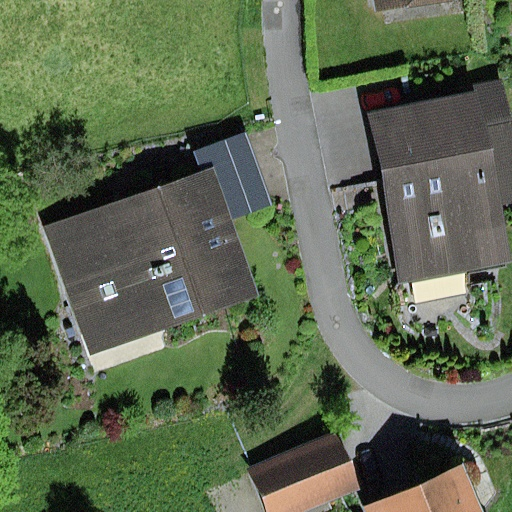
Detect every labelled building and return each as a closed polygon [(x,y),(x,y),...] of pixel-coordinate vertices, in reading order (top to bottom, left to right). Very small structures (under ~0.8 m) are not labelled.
[(385,0),(389,19),(497,3),(496,0),(385,0)] [(511,192),(494,91),(377,111),(406,283),(511,264),(511,192)] [(227,170),(46,230),(91,365),(272,305),(227,170)] [(349,438),(260,474),(275,511),(319,511),(371,491),(349,438)] [(499,511),(480,466),(379,508),(380,511),(499,511)]
